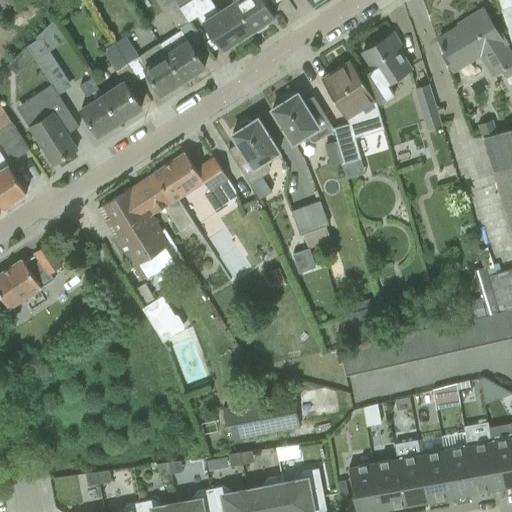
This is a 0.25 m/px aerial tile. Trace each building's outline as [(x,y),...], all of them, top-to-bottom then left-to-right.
[(158,0),(177,29),(187,22),(173,0),(158,0)] [(224,49),(252,31),(233,1),(215,12),(209,1),(196,9),(190,0),(173,0),(187,22),(199,15),(212,36),(215,35),(224,49)] [(231,0),(233,1),(252,31),(254,30),(257,32),(265,27),(264,23),(274,17),(262,0),(269,0),(273,5),(279,0),(231,0)] [(497,0),(499,8),(511,49),(511,1),(511,0),(497,0)] [(440,46),(442,49),(454,69),(478,54),(491,75),(501,69),(506,77),(511,74),(511,63),(511,62),(511,61),(511,57),(482,10),(468,18),(469,20),(438,39),(441,45),(440,46)] [(54,19),(26,46),(33,57),(51,85),(58,95),(71,86),(45,45),(63,34),(54,19)] [(158,44),(182,80),(204,66),(187,39),(186,40),(179,30),(158,44)] [(392,33),(362,52),(370,64),(359,71),(363,77),(380,103),(394,94),(387,83),(410,68),(398,49),(401,46),(392,33)] [(182,80),(158,44),(139,57),(125,36),(114,44),(137,81),(148,74),(160,94),(182,80)] [(101,93),(119,121),(140,107),(127,87),(137,81),(114,44),(102,52),(120,81),(101,93)] [(33,57),(26,46),(6,66),(16,75),(33,57)] [(320,78),(331,95),(346,119),(352,114),(364,125),(379,115),(375,100),(349,60),(320,78)] [(119,121),(101,93),(91,78),(78,86),(88,102),(79,107),(97,135),(119,121)] [(428,83),(412,88),(425,130),(440,125),(428,83)] [(16,107),(52,164),(76,149),(67,134),(78,127),(58,95),(51,85),(16,107)] [(271,109),(292,142),(305,134),(310,141),(314,142),(332,130),(332,129),(331,126),(312,96),(302,102),(296,93),(290,96),(286,95),(277,100),(277,105),(271,109)] [(0,145),(11,162),(29,150),(0,106),(0,145)] [(227,149),(249,183),(268,171),(269,167),(265,160),(278,152),(257,118),(250,122),(247,119),(237,125),(237,130),(231,134),(237,143),(227,149)] [(492,120),(477,125),(495,184),(511,178),(511,127),(496,133),(492,120)] [(351,124),(332,129),(332,130),(342,163),(346,175),(362,170),(358,158),(360,157),(351,124)] [(184,152),(152,173),(172,204),(177,200),(203,183),(208,190),(203,193),(216,212),(237,198),(234,190),(212,157),(195,169),(184,152)] [(26,192),(0,153),(0,204),(2,208),(26,192)] [(152,173),(131,187),(151,216),(163,207),(179,232),(184,228),(187,233),(192,234),(197,230),(177,200),(172,204),(152,173)] [(498,312),(511,307),(511,178),(495,184),(511,241),(511,267),(487,276),(492,291),(498,312)] [(131,187),(96,209),(140,281),(145,278),(146,280),(174,262),(176,266),(183,261),(164,229),(161,231),(151,216),(131,187)] [(305,205),(313,229),(319,244),(330,240),(325,225),(328,224),(319,200),(305,205)] [(313,229),(305,205),(290,211),(299,235),(302,233),(307,248),(319,244),(313,229)] [(0,272),(0,296),(8,308),(53,279),(49,274),(61,266),(47,244),(33,253),(34,255),(23,262),(21,259),(0,272)] [(473,271),(480,295),(484,294),(492,291),(487,276),(485,268),(473,271)] [(162,296),(141,308),(162,342),(183,330),(162,296)] [(485,315),(481,298),(457,303),(461,321),(485,315)] [(511,337),(511,309),(498,313),(461,321),(383,340),(350,348),(338,349),(345,376),(511,337)] [(401,320),(390,323),(393,333),(404,330),(401,320)] [(459,406),(456,383),(431,390),(432,392),(434,406),(435,410),(459,406)] [(434,406),(432,392),(412,395),(415,409),(434,406)] [(228,441),(298,427),(292,394),(222,408),(228,441)] [(410,408),(408,396),(393,400),(395,411),(410,408)] [(365,425),(378,423),(376,406),(362,408),(365,425)] [(201,434),(215,431),(212,420),(199,423),(201,434)] [(463,425),(466,445),(474,491),(498,486),(490,441),(486,427),(484,421),(463,425)] [(511,422),(486,427),(490,441),(498,486),(511,483),(511,422)] [(395,458),(419,454),(416,439),(392,443),(395,458)] [(466,445),(442,450),(451,495),(474,491),(466,445)] [(442,450),(419,454),(427,500),(451,495),(442,450)] [(419,454),(395,458),(403,504),(427,500),(419,454)] [(395,458),(372,462),(380,508),(403,504),(395,458)] [(180,459),(167,461),(169,473),(182,471),(180,459)] [(169,473),(167,461),(155,463),(158,476),(169,473)] [(372,462),(347,467),(355,511),(360,511),(380,508),(372,462)] [(281,481),(286,511),(321,511),(326,511),(317,469),(302,471),(299,478),(281,481)] [(245,487),(250,511),(286,511),(281,481),(280,475),(267,478),(263,484),(245,487)] [(209,489),(213,511),(250,511),(245,487),(230,490),(223,486),(209,489)] [(192,498),(175,501),(177,511),(213,511),(209,489),(196,491),(192,498)] [(153,500),(139,502),(140,511),(177,511),(175,501),(158,504),(153,500)] [(121,511),(115,511),(140,511),(139,502),(126,505),(121,511)]
